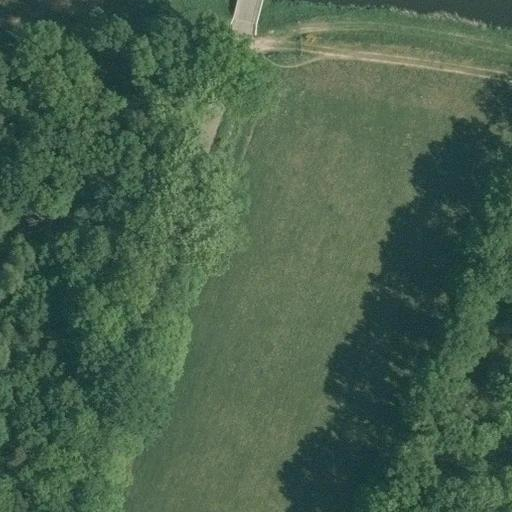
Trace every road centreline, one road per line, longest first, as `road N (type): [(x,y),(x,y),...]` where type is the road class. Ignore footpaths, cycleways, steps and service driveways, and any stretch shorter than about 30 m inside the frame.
road 1 (unclassified): [(69,511),(251,0)]
road 2 (track): [(511,38),(324,14),(244,31)]
road 3 (track): [(244,31),(511,71)]
road 4 (track): [(0,57),(168,40),(238,47)]
